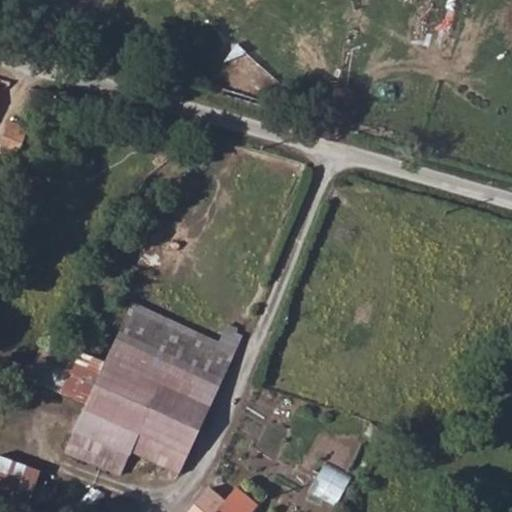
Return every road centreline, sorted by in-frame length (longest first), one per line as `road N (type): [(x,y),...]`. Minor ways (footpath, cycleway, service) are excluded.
road 1 (unclassified): [(511,202),(0,54)]
road 2 (unknown): [(334,149),(224,424)]
